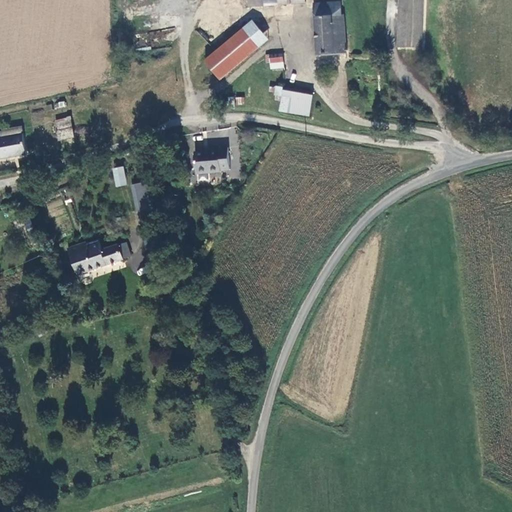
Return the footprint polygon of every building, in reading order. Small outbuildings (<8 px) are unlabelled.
[(401,0),(400,48),(423,49),(424,0),(401,0)] [(342,16),(341,4),(315,5),(319,57),(347,55),(345,16),(342,16)] [(221,80),(224,77),(273,38),(257,19),(206,61),(221,80)] [(272,55),(274,69),(286,68),(285,54),(272,55)] [(280,88),(278,95),(287,97),(288,90),(280,88)] [(312,119),(316,96),(288,90),(287,97),(283,112),(312,119)] [(236,105),(244,105),(244,97),(236,97),(236,105)] [(75,137),(71,120),(57,123),(60,140),(75,137)] [(2,138),(0,138),(0,161),(29,156),(24,133),(23,126),(0,131),(2,138)] [(222,171),(231,170),(229,148),(220,149),(220,150),(210,150),(210,152),(196,153),(198,173),(210,172),(210,173),(222,172),(222,171)] [(115,187),(126,185),(123,166),(112,168),(115,187)] [(152,181),(133,185),(141,219),(160,215),(152,181)] [(24,198),(19,201),(31,231),(32,230),(37,241),(42,239),(24,198)] [(51,218),(66,212),(60,198),(46,204),(51,218)] [(164,242),(158,224),(152,226),(159,244),(164,242)] [(133,257),(127,242),(103,251),(99,238),(85,243),(68,249),(78,277),(133,257)] [(128,273),(101,278),(103,293),(130,287),(128,273)] [(88,296),(86,298),(85,300),(87,303),(89,304),(91,304),(94,303),(95,301),(95,298),(93,296),(90,295),(88,296)]
